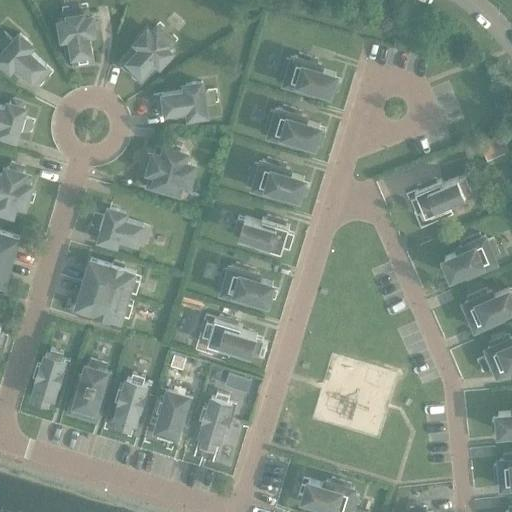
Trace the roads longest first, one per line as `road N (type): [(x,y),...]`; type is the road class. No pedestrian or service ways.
road 1 (residential): [(462,511),(449,389),(375,215),(333,204)]
road 2 (residential): [(238,511),(333,204)]
road 3 (unclassified): [(0,406),(77,156)]
road 4 (residential): [(227,511),(0,439)]
road 5 (unclassified): [(120,138),(121,117),(109,100),(77,95),(60,109),(56,131),(77,156)]
